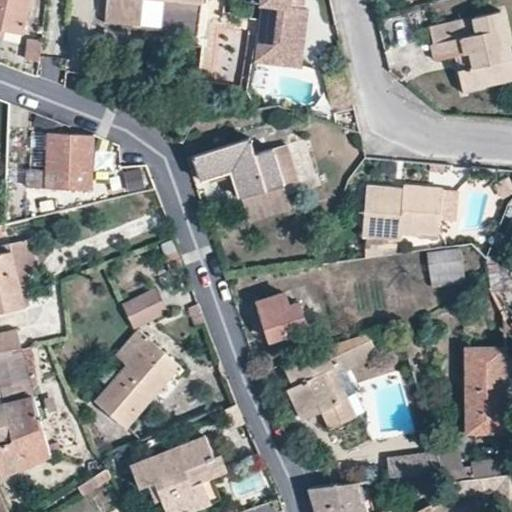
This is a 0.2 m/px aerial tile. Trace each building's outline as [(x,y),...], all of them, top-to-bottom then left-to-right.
[(0,0),(0,27),(24,33),(31,0),(0,0)] [(106,0),(105,20),(141,24),(143,0),(157,0),(202,4),(202,0),(106,0)] [(244,0),(244,1),(261,4),(254,48),(270,50),(270,55),(296,58),(302,8),(298,8),(299,0),(244,0)] [(307,9),(302,8),(296,58),(270,55),(270,50),(255,48),(254,61),(300,67),(307,9)] [(511,79),(511,57),(501,11),(429,25),(436,59),(456,55),(465,89),(511,79)] [(31,43),(29,64),(42,65),(44,44),(31,43)] [(352,99),(346,72),(325,77),(331,103),(352,99)] [(352,99),(331,103),(333,110),(353,105),(352,99)] [(26,185),(91,188),(95,136),(48,133),(46,170),(27,169),(26,185)] [(241,196),(284,183),(297,179),(286,144),(256,153),(251,138),(192,156),(200,180),(232,170),(241,196)] [(141,167),(122,175),(130,193),(148,185),(141,167)] [(291,208),(284,183),(241,196),(249,221),(291,208)] [(403,185),(402,189),(365,186),(361,235),(400,238),(401,233),(418,234),(420,231),(439,232),(439,218),(455,220),(457,190),(403,185)] [(10,244),(12,251),(17,276),(38,272),(31,239),(10,244)] [(464,281),(461,250),(428,253),(432,284),(464,281)] [(17,276),(12,251),(0,253),(0,310),(24,305),(17,276)] [(165,311),(154,290),(123,305),(134,327),(165,311)] [(288,306),(284,293),(257,301),(270,338),(307,327),(299,303),(288,306)] [(152,396),(179,365),(137,329),(115,354),(126,364),(95,400),(126,426),(152,396)] [(0,351),(21,347),(16,330),(0,333),(0,351)] [(330,429),(357,415),(347,397),(338,401),(324,372),(373,347),(366,333),(323,347),(325,349),(285,369),(294,385),(286,389),(302,419),(320,410),(330,429)] [(34,398),(21,347),(0,351),(0,381),(6,403),(34,398)] [(357,415),(367,410),(347,371),(378,356),(373,347),(324,372),(338,401),(347,397),(357,415)] [(511,407),(507,407),(506,348),(465,348),(465,432),(511,432),(511,407)] [(188,373),(179,365),(152,396),(162,403),(188,373)] [(34,398),(6,403),(9,422),(10,431),(11,439),(0,442),(0,471),(1,475),(51,454),(34,398)] [(0,442),(11,439),(10,431),(9,422),(6,403),(0,404),(0,442)] [(231,428),(244,423),(236,404),(222,410),(231,428)] [(428,452),(438,450),(437,446),(433,433),(426,435),(428,452)] [(220,473),(205,436),(130,464),(138,487),(154,480),(166,511),(167,511),(186,505),(189,511),(210,502),(202,480),(220,473)] [(494,475),(500,475),(497,458),(470,461),(470,465),(461,466),(458,445),(437,446),(438,450),(441,471),(444,482),(494,475)] [(412,455),(415,474),(441,471),(438,453),(412,455)] [(387,459),(390,477),(415,474),(412,455),(387,459)] [(98,485),(112,478),(107,467),(93,476),(98,485)] [(444,482),(441,471),(415,474),(390,477),(383,478),(386,488),(444,482)] [(509,511),(509,473),(500,475),(494,475),(444,482),(445,498),(492,493),(492,511),(509,511)] [(367,511),(365,511),(357,480),(307,487),(314,511),(392,511),(391,507),(376,510),(367,511)] [(367,480),(357,480),(365,511),(367,511),(376,510),(367,480)] [(8,511),(1,495),(0,496),(0,511),(8,511)] [(278,511),(274,503),(253,511),(278,511)]
